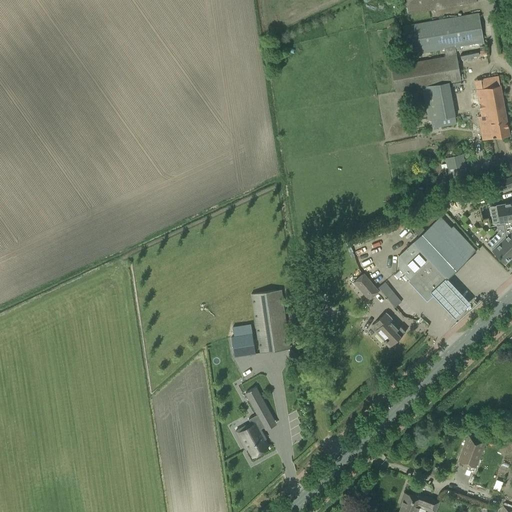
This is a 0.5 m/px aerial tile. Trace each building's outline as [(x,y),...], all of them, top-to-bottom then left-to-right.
[(476,1),(475,0),(405,0),(408,13),(476,1)] [(484,43),(478,13),(402,27),(407,56),(444,49),(446,57),(456,55),(456,51),(463,50),(462,46),(481,43),(481,44),(484,43)] [(456,55),(446,57),(391,67),(395,92),(461,80),(456,55)] [(482,119),(485,139),(509,135),(498,76),(480,79),(482,88),(476,89),(481,116),(479,117),(479,120),(482,119)] [(457,124),(453,103),(428,108),(432,129),(457,124)] [(446,158),(451,179),(466,175),(461,154),(446,158)] [(511,176),(495,183),(498,192),(511,186),(511,176)] [(488,184),(472,189),(475,199),(480,197),(480,196),(485,194),(485,195),(491,194),(488,184)] [(511,203),(496,206),(499,220),(498,220),(500,231),(506,238),(492,251),(505,264),(511,257),(511,258),(511,203)] [(476,252),(453,227),(451,229),(440,217),(439,219),(426,205),(416,214),(429,228),(399,256),(398,268),(427,298),(431,294),(446,279),(476,252)] [(354,283),(369,300),(379,292),(364,274),(354,283)] [(446,279),(431,294),(455,320),(471,306),(446,279)] [(386,281),(379,286),(396,306),(402,301),(386,281)] [(251,295),(259,353),(290,349),(281,290),(251,295)] [(390,319),(391,317),(387,313),(378,322),(377,322),(372,326),(383,338),(390,346),(395,341),(396,341),(405,332),(400,326),(399,327),(395,323),(394,324),(390,319)] [(254,353),(251,333),(250,324),(232,326),(234,336),(232,336),(235,356),(254,353)] [(250,433),(239,439),(245,450),(248,449),(253,457),(268,448),(260,434),(263,433),(260,429),(265,426),(260,418),(270,413),(256,387),(245,393),(256,414),(250,418),(253,424),(247,427),(250,433)] [(458,462),(476,468),(486,441),(468,434),(458,462)] [(413,496),(404,492),(399,505),(401,505),(398,511),(424,511),(425,509),(433,511),(434,511),(439,501),(414,492),(413,496)]
